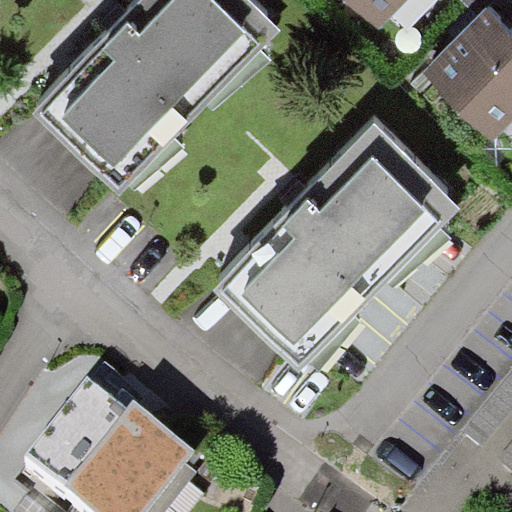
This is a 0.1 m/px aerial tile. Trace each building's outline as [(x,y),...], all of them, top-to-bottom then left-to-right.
[(280,9),(270,0),(119,0),(34,86),(120,170),(280,9)] [(355,0),(381,26),(407,0),(355,0)] [(465,0),(480,13),(487,6),(493,0),(465,0)] [(480,13),(425,69),(491,136),(501,125),(511,135),(511,31),(505,25),(487,6),(480,13)] [(459,187),(377,103),(215,262),(297,345),(459,187)] [(511,374),(471,422),(511,457),(511,374)] [(155,511),(195,459),(89,381),(25,468),(83,511),(155,511)]
